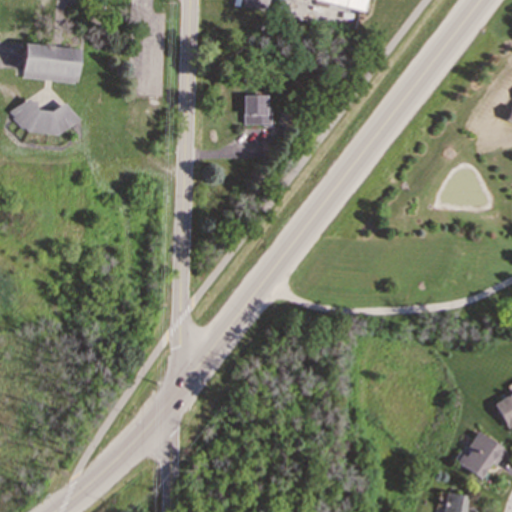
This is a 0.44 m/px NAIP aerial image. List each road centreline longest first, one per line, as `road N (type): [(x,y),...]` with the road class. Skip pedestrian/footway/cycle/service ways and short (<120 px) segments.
road 1 (secondary): [(48,511),(118,453),(190,372),(476,0)]
road 2 (residential): [(189,0),(179,335),(190,372)]
